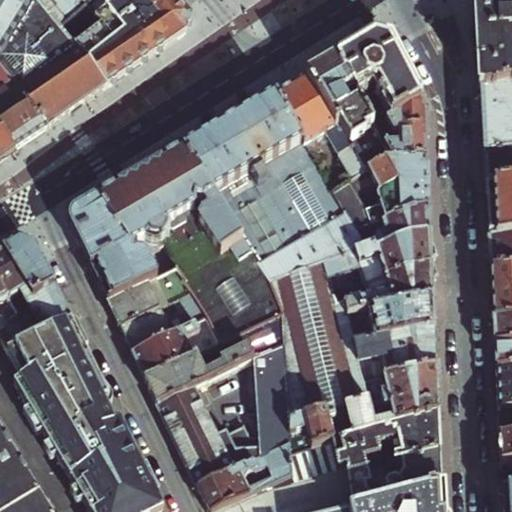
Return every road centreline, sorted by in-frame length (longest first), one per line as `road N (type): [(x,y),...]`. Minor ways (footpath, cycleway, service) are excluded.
road 1 (residential): [(409,0),(445,70),(453,107),(473,511)]
road 2 (residential): [(31,202),(185,511)]
road 3 (tertiary): [(261,59),(31,202)]
